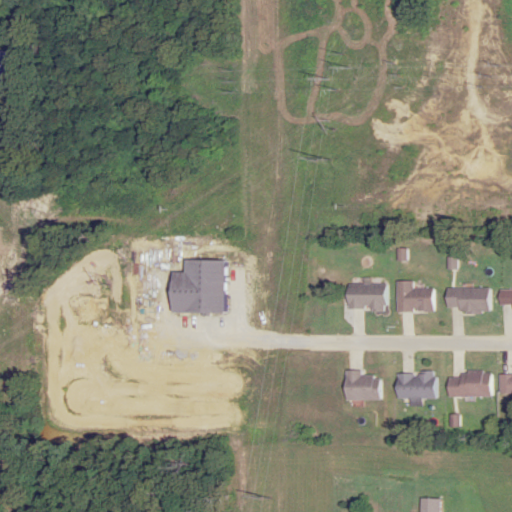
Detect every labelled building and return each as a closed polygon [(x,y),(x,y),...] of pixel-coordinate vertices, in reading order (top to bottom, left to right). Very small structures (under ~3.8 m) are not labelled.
[(167,273),(168,313),(221,313),(221,261),(182,261),(182,273),(167,273)] [(432,289),(411,289),(411,282),(395,282),(395,312),(432,312),(432,289)] [(386,285),(345,285),(345,310),(386,310),(386,285)] [(488,289),(444,289),(444,312),(488,312),(488,289)] [(496,306),(511,306),(511,313),(511,289),(496,289),(496,306)] [(342,399),(379,399),(379,376),(360,376),(360,370),(342,370),(342,399)] [(394,398),(435,399),(435,373),(395,372),(394,398)] [(489,396),(489,373),(445,373),(445,396),(489,396)] [(497,393),(511,393),(511,373),(497,373),(497,393)] [(437,511),(438,499),(418,499),(417,511),(437,511)]
